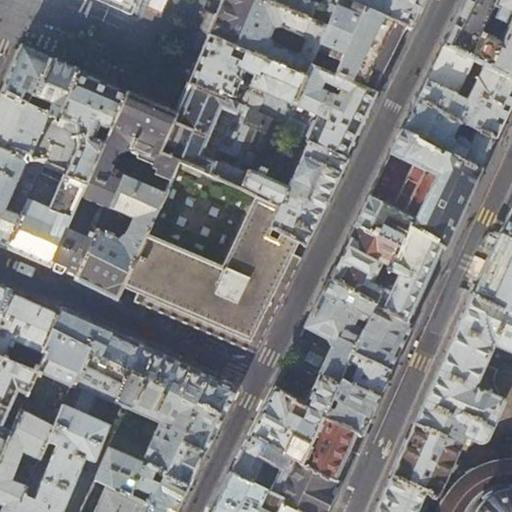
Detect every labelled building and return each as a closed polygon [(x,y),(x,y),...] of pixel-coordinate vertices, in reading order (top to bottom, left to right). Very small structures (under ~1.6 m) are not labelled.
[(107,0),(136,13),(141,0),(107,0)] [(319,42),(325,28),(262,0),(223,0),(219,10),(208,35),(303,78),(309,64),(315,50),(319,42)] [(337,0),(262,0),(325,28),(337,0)] [(385,60),(403,24),(346,0),(337,0),(325,28),(319,42),(344,53),(340,61),(315,50),(309,64),(369,91),(385,60)] [(346,0),(403,24),(412,28),(425,0),(346,0)] [(449,31),(442,45),(473,60),(476,62),(511,79),(511,0),(465,0),(462,6),(449,31)] [(283,123),(303,78),(208,35),(198,58),(187,82),(237,104),(283,123)] [(435,59),(416,98),(494,139),(508,110),(511,99),(511,79),(476,62),(467,81),(473,85),(471,90),(461,85),(473,60),(442,45),(435,59)] [(9,72),(0,93),(58,118),(77,70),(56,62),(21,46),(9,72)] [(306,142),(347,160),(361,130),(378,95),(369,91),(309,64),(303,78),(283,123),(281,129),(306,142)] [(109,84),(77,70),(58,118),(66,121),(46,167),(85,184),(127,91),(109,84)] [(175,112),(176,113),(156,154),(176,163),(206,175),(237,104),(187,82),(180,100),(175,112)] [(117,301),(123,288),(176,163),(156,154),(176,113),(175,112),(155,104),(127,91),(85,184),(49,265),(63,271),(75,277),(74,280),(94,290),(117,301)] [(0,93),(0,147),(42,166),(46,167),(66,121),(58,118),(0,93)] [(407,117),(400,131),(442,153),(446,153),(479,171),(487,154),(494,139),(416,98),(407,117)] [(325,204),(347,160),(306,142),(286,187),(273,182),(275,174),(258,167),(254,174),(247,171),(246,172),(231,166),(234,160),(241,163),(243,161),(251,165),(256,154),(248,150),(257,128),(272,135),(281,129),(283,123),(237,104),(206,175),(280,207),(270,229),(297,242),(305,245),(325,204)] [(378,176),(354,225),(399,248),(407,230),(440,246),(444,248),(464,205),(479,171),(446,153),(442,153),(400,131),(378,176)] [(0,147),(0,245),(6,248),(42,166),(0,147)] [(219,338),(253,353),(269,320),(291,275),(299,258),(292,254),(297,242),(270,229),(280,207),(206,175),(176,163),(123,288),(136,294),(133,302),(144,307),(181,322),(219,338)] [(28,257),(49,265),(85,184),(46,167),(42,166),(6,248),(28,257)] [(500,231),(506,234),(511,236),(511,205),(511,207),(500,231)] [(341,250),(328,279),(374,302),(399,248),(354,225),(341,250)] [(422,286),(440,246),(407,230),(399,248),(374,302),(373,306),(406,322),(422,286)] [(511,236),(506,234),(492,264),(478,297),(511,311),(511,236)] [(289,357),(317,373),(338,384),(339,379),(352,352),(360,332),(354,329),(359,319),(366,322),(367,319),(373,306),(374,302),(328,279),(303,327),(330,339),(333,346),(329,353),(298,338),(294,345),(289,357)] [(0,315),(10,293),(0,288),(0,315)] [(42,307),(10,293),(0,315),(0,357),(35,372),(60,314),(42,307)] [(390,476),(444,498),(446,497),(450,491),(456,484),(463,476),(470,471),(470,470),(471,469),(453,461),(465,434),(477,440),(479,441),(481,441),(483,440),(485,438),(504,401),(504,400),(504,398),(503,397),(475,384),(494,342),(511,350),(511,311),(478,297),(472,294),(411,429),(390,476)] [(411,325),(406,322),(373,306),(367,319),(375,323),(374,324),(372,323),(369,329),(368,332),(370,334),(369,335),(362,331),(360,332),(352,352),(390,371),(408,330),(411,325)] [(63,308),(60,314),(35,372),(23,401),(57,417),(63,401),(52,395),(58,381),(70,387),(71,384),(87,347),(129,370),(141,345),(100,326),(63,308)] [(182,365),(141,345),(129,370),(195,405),(181,439),(205,452),(218,425),(235,390),(182,365)] [(146,511),(176,511),(180,503),(192,480),(205,452),(181,439),(195,405),(129,370),(87,347),(71,384),(157,423),(140,462),(108,445),(94,477),(106,483),(150,505),(146,511)] [(352,352),(339,379),(377,398),(388,375),(390,371),(352,352)] [(0,454),(10,431),(0,427),(0,426),(3,419),(13,424),(23,401),(35,372),(0,357),(0,454)] [(272,390),(249,436),(301,462),(308,447),(314,434),(322,418),(331,398),(338,384),(317,373),(302,403),(272,390)] [(339,379),(338,384),(331,398),(369,417),(370,414),(377,398),(339,379)] [(369,417),(331,398),(322,418),(356,433),(361,435),(365,426),(369,417)] [(64,400),(63,401),(57,417),(39,459),(26,486),(14,511),(70,511),(87,472),(78,468),(82,458),(92,461),(110,419),(108,417),(106,415),(103,413),(86,405),(82,415),(68,408),(70,402),(64,400)] [(0,511),(14,511),(26,486),(10,480),(23,452),(39,459),(57,417),(23,401),(13,424),(10,431),(0,454),(0,511)] [(356,433),(322,418),(314,434),(319,436),(314,450),(308,447),(301,462),(335,481),(346,455),(356,433)] [(239,455),(229,473),(252,484),(252,482),(251,481),(261,461),(281,471),(269,493),(284,500),(281,506),(293,511),(326,511),(330,502),(339,483),(335,481),(301,462),(249,436),(239,455)] [(511,511),(511,456),(501,457),(492,460),(482,464),(476,468),(475,466),(471,469),(470,470),(470,471),(463,476),(456,484),(450,491),(446,497),(444,498),(442,503),(443,503),(439,511),(511,511)] [(210,511),(253,511),(264,490),(252,484),(229,473),(224,484),(210,511)] [(439,511),(443,503),(442,503),(444,498),(390,476),(373,511),(439,511)] [(146,511),(150,505),(106,483),(93,511),(146,511)] [(293,511),(281,506),(284,500),(269,493),(264,490),(253,511),(293,511)]
